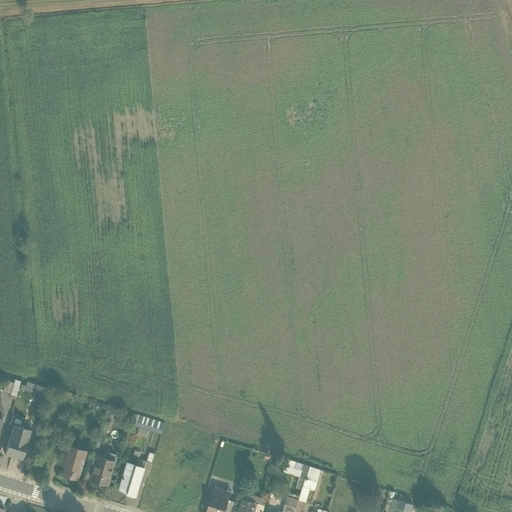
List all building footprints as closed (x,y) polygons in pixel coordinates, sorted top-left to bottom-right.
[(8,396),(15,398),(21,377),(12,374),(11,378),(14,379),(13,381),(5,379),(2,391),(10,393),(8,396)] [(30,399),(43,403),(47,387),(26,381),(25,385),(20,383),(19,388),(32,392),(30,399)] [(107,404),(98,434),(105,436),(114,406),(107,404)] [(125,417),(134,419),(136,413),(127,410),(125,417)] [(136,413),(134,419),(132,425),(139,427),(137,433),(147,436),(149,430),(156,432),(159,420),(136,413)] [(4,453),(21,458),(31,428),(23,425),(25,418),(11,414),(8,422),(13,424),(4,453)] [(78,477),(79,477),(88,448),(70,442),(63,464),(65,465),(63,472),(63,473),(64,472),(79,477),(78,477)] [(91,479),(108,484),(117,453),(106,450),(104,456),(99,454),(91,479)] [(119,490),(136,495),(142,473),(148,475),(152,462),(151,461),(154,452),(150,451),(147,460),(138,457),(136,463),(128,461),(119,490)] [(310,465),(296,460),(294,467),(284,464),(282,470),(299,475),(295,486),(302,488),(310,465)] [(310,465),(302,488),(300,495),(294,511),(300,511),(304,500),(306,501),(310,488),(314,489),(320,469),(310,465)] [(385,511),(388,511),(394,492),(389,490),(387,496),(388,496),(384,508),(386,508),(385,511)] [(224,511),(230,494),(221,491),(220,495),(212,492),(206,511),(224,511)] [(237,511),(262,511),(267,498),(244,491),(237,511)] [(294,511),(300,495),(288,491),(282,511),(279,511),(278,511),(277,511),(294,511)] [(394,511),(410,511),(413,503),(398,499),(394,511)]
